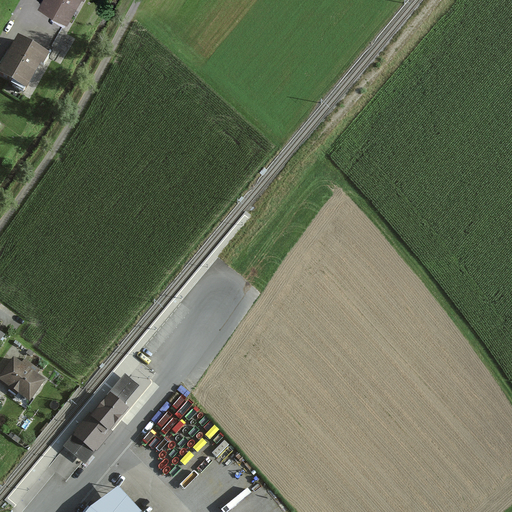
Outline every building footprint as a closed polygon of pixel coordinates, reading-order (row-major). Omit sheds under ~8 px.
[(77,0),(42,0),(38,6),(64,22),(77,0)] [(0,78),(24,93),(45,59),(19,43),(0,75),(0,78)] [(44,382),(16,360),(0,380),(28,402),(44,382)] [(124,379),(109,397),(122,408),(137,390),(124,379)] [(122,408),(109,397),(74,437),(90,450),(124,410),(122,408)]
